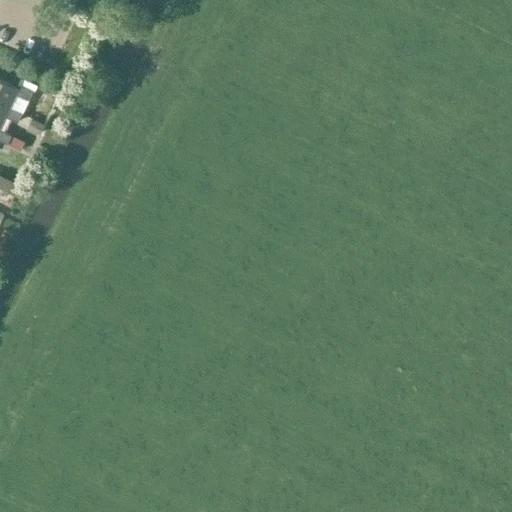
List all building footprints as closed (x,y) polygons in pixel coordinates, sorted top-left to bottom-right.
[(16,86),(0,78),(0,107),(6,110),(8,106),(15,92),(28,99),(35,84),(21,77),(16,86)] [(0,129),(4,131),(10,118),(17,121),(21,113),(8,106),(6,110),(0,107),(0,129)] [(32,118),(27,128),(39,134),(44,123),(32,118)] [(25,142),(4,131),(0,129),(0,139),(22,150),(25,142)] [(0,173),(0,186),(13,193),(19,182),(0,173)]
